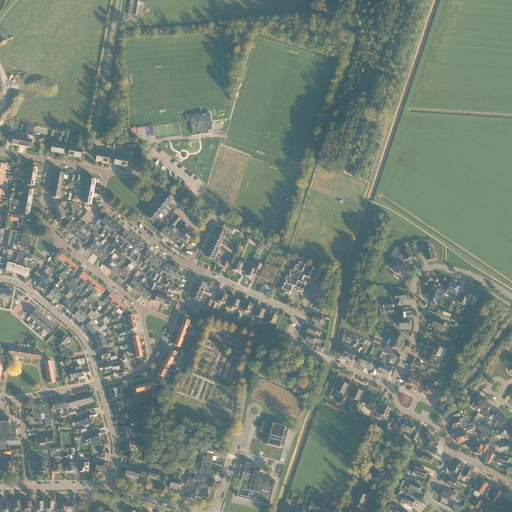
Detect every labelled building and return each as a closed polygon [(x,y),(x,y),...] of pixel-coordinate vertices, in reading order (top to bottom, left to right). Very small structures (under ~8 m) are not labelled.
[(141,16),(143,2),(131,0),(130,0),(128,14),(141,16)] [(193,136),(208,134),(208,133),(208,131),(212,130),(210,116),(210,113),(190,116),(191,119),(193,136)] [(11,144),(18,146),(20,133),(19,133),(18,138),(14,137),(15,133),(13,132),(13,130),(8,129),(7,136),(13,137),(11,144)] [(33,137),(34,132),(27,130),(26,134),(25,134),(25,139),(24,147),(30,148),(32,140),(27,139),(27,136),(33,137)] [(51,152),(57,153),(59,145),(60,146),(60,142),(58,141),(57,145),(52,144),(51,152)] [(59,145),(57,153),(63,154),(64,147),(65,147),(66,143),(64,142),(63,146),(60,146),(59,145)] [(68,156),(75,157),(76,149),(77,149),(78,145),(76,144),(75,149),(70,148),(68,156)] [(76,149),(75,157),(80,158),(82,150),(83,151),(84,146),(81,146),(81,150),(77,149),(76,149)] [(96,161),(102,162),(104,154),(105,155),(105,150),(103,149),(102,154),(97,153),(96,161)] [(104,154),(102,162),(108,163),(110,156),(111,156),(111,151),(109,151),(108,155),(105,155),(104,154)] [(114,164),(120,166),(122,158),(123,158),(124,154),(121,153),(120,158),(116,157),(114,164)] [(122,158),(120,166),(126,167),(128,159),(129,159),(130,155),(127,154),(126,159),(123,158),(122,158)] [(28,173),(36,175),(37,169),(30,167),(30,166),(25,166),(25,168),(29,169),(28,172),(28,173)] [(28,175),(27,178),(27,179),(35,181),(36,175),(28,173),(28,172),(24,172),(24,174),(28,175)] [(34,187),(35,181),(27,179),(27,178),(23,177),(23,180),(27,180),(26,185),(34,187)] [(87,185),(95,186),(96,180),(88,179),(89,178),(84,177),(83,179),(88,180),(87,184),(87,185)] [(87,186),(86,190),(86,191),(93,192),(95,186),(87,185),(87,184),(83,183),(82,185),(87,186)] [(24,196),(32,198),(33,192),(25,190),(26,189),(21,189),(21,191),(25,192),(24,195),(24,196)] [(85,192),(85,196),(84,197),(92,198),(93,192),(86,191),(86,190),(81,189),(81,192),(85,192)] [(167,193),(163,198),(169,203),(168,204),(172,207),(173,205),(170,202),(173,198),(167,193)] [(24,198),(23,201),(23,202),(31,204),(32,198),(24,196),(24,195),(20,194),(20,197),(24,198)] [(91,205),(92,198),(84,197),(85,196),(80,195),(80,198),(84,199),(83,203),(91,205)] [(166,207),(168,204),(169,203),(163,198),(159,203),(165,208),(165,209),(168,212),(170,210),(166,207)] [(23,202),(23,201),(19,200),(19,203),(23,204),(22,207),(22,208),(30,210),(31,204),(23,202)] [(159,203),(155,208),(161,213),(161,214),(164,216),(166,215),(162,212),(165,209),(165,208),(159,203)] [(29,216),(30,210),(22,208),(22,207),(18,206),(18,209),(22,209),(21,214),(29,216)] [(66,218),(64,213),(68,212),(68,210),(68,209),(63,211),(62,207),(62,206),(55,208),(56,214),(58,220),(66,218)] [(155,208),(151,213),(157,218),(160,221),(162,219),(158,217),(161,214),(161,213),(155,208)] [(154,221),(157,218),(151,213),(147,217),(153,222),(153,223),(156,226),(158,224),(154,221)] [(107,226),(112,220),(107,216),(102,222),(106,225),(103,228),(105,230),(108,226),(107,226)] [(171,224),(174,227),(181,219),(177,216),(171,224)] [(20,228),(30,230),(31,223),(26,222),(26,220),(22,219),(20,228)] [(75,227),(74,226),(71,224),(74,220),(72,219),(69,223),(64,229),(70,233),(75,227)] [(117,224),(112,220),(107,226),(108,226),(111,229),(108,232),(109,234),(112,230),(117,224)] [(77,223),(74,226),(75,227),(70,233),(74,237),(79,231),(79,230),(76,228),(78,224),(77,223)] [(112,230),(115,233),(112,236),(114,238),(117,234),(117,233),(121,228),(117,224),(112,230)] [(235,229),(225,224),(223,229),(233,234),(235,230),(240,232),(241,230),(236,228),(235,229)] [(161,233),(166,237),(171,231),(171,232),(175,227),(172,225),(169,229),(166,227),(161,233)] [(84,235),(84,234),(81,232),(83,229),(82,227),(79,230),(79,231),(74,237),(79,241),(84,235)] [(225,238),(224,239),(228,240),(229,238),(225,236),(227,232),(220,229),(217,234),(225,238)] [(86,231),(84,234),(84,235),(79,241),(84,245),(89,239),(85,236),(88,232),(86,231)] [(123,245),(126,242),(125,241),(130,235),(125,231),(120,237),(124,240),(121,243),(123,245)] [(174,234),(171,232),(171,231),(166,237),(170,241),(176,235),(176,236),(179,232),(177,231),(174,234)] [(217,234),(215,240),(222,243),(222,244),(226,246),(227,244),(223,242),(224,239),(225,238),(217,234)] [(135,239),(130,235),(125,241),(126,242),(129,244),(126,247),(128,249),(130,245),(135,239)] [(180,239),(181,239),(184,236),(182,235),(179,238),(176,236),(176,235),(170,241),(175,245),(180,239)] [(17,246),(25,248),(25,251),(26,252),(28,252),(29,252),(29,248),(30,249),(32,241),(26,240),(27,239),(22,238),(21,243),(18,242),(17,246)] [(184,242),(181,239),(180,239),(175,245),(180,249),(185,243),(186,244),(189,240),(187,238),(184,242)] [(140,243),(135,239),(130,245),(133,248),(131,251),(132,253),(135,250),(135,249),(140,243)] [(98,248),(97,247),(94,245),(97,241),(95,240),(92,244),(93,244),(88,250),(93,254),(98,248)] [(215,240),(212,246),(220,249),(219,250),(222,251),(223,252),(226,253),(227,251),(224,250),(220,248),(222,244),(222,243),(215,240)] [(135,249),(135,250),(138,252),(135,255),(137,257),(140,253),(145,247),(140,243),(135,249)] [(93,254),(98,258),(103,252),(102,251),(99,249),(102,245),(100,244),(97,247),(98,248),(93,254)] [(211,249),(210,251),(211,252),(217,255),(217,256),(221,257),(222,255),(220,255),(222,251),(219,250),(220,249),(212,246),(211,249)] [(428,249),(427,246),(421,248),(422,255),(426,254),(428,260),(431,259),(431,260),(436,259),(435,254),(434,255),(433,248),(428,249)] [(105,248),(102,251),(103,252),(98,258),(103,262),(108,256),(104,253),(107,249),(105,248)] [(397,265),(394,270),(398,272),(397,273),(401,275),(402,274),(407,276),(407,275),(408,276),(411,272),(410,271),(412,268),(407,265),(406,265),(403,263),(406,259),(406,260),(413,256),(408,248),(402,252),(403,254),(400,256),(397,260),(400,262),(398,266),(397,265)] [(146,264),(149,261),(148,260),(153,254),(148,250),(143,256),(147,259),(144,263),(146,264)] [(210,251),(207,257),(214,260),(214,261),(218,263),(219,261),(220,260),(215,258),(217,256),(217,255),(211,252),(210,251)] [(63,263),(67,259),(62,254),(58,259),(58,258),(54,262),(56,264),(60,260),(63,263)] [(158,258),(153,254),(148,260),(149,261),(152,263),(149,267),(151,268),(154,265),(153,264),(158,258)] [(6,256),(5,259),(4,265),(7,265),(6,270),(13,272),(15,265),(14,265),(10,264),(11,257),(6,256)] [(163,262),(158,258),(153,264),(154,265),(157,267),(154,271),(156,272),(159,268),(158,268),(163,262)] [(73,263),(67,259),(63,263),(60,267),(62,269),(65,265),(68,267),(69,268),(73,263)] [(106,267),(112,272),(117,267),(116,266),(118,264),(112,259),(110,262),(111,262),(106,267)] [(230,262),(224,260),(222,266),(228,268),(230,262)] [(13,273),(21,274),(22,267),(17,266),(18,261),(15,261),(14,265),(15,265),(13,272),(13,273)] [(241,269),(247,271),(250,265),(242,261),(241,263),(237,262),(234,270),(240,272),(241,269)] [(112,272),(118,277),(123,272),(122,271),(118,268),(121,264),(119,262),(118,264),(116,266),(117,267),(112,272)] [(319,277),(321,273),(313,269),(314,267),(309,265),(308,266),(307,267),(305,266),(306,264),(300,262),(299,265),(298,265),(296,265),(294,269),(295,269),(295,271),(291,270),(290,273),(290,275),(291,275),(290,277),(287,276),(286,279),(286,281),(287,282),(286,283),(285,283),(283,289),(286,290),(286,291),(286,293),(290,294),(294,286),(299,288),(298,289),(299,291),(302,292),(307,283),(306,282),(303,280),(305,276),(314,281),(316,277),(317,278),(319,277)] [(22,263),(22,267),(21,274),(20,275),(28,277),(30,270),(24,269),(25,264),(22,263)] [(78,268),(73,263),(69,268),(68,267),(65,271),(67,273),(70,269),(74,273),(78,268)] [(257,276),(260,270),(263,265),(258,263),(255,269),(251,268),(247,276),(253,278),(255,275),(257,276)] [(167,265),(163,272),(167,274),(165,278),(167,279),(170,275),(169,275),(173,268),(167,265)] [(272,282),(278,270),(266,265),(260,277),(272,282)] [(125,267),(122,271),(123,272),(118,277),(124,282),(129,277),(124,273),(127,269),(125,267)] [(170,275),(167,279),(171,281),(173,282),(175,278),(174,278),(178,271),(173,268),(169,275),(170,275)] [(178,271),(174,278),(175,278),(178,280),(176,284),(178,285),(181,281),(180,280),(184,274),(178,271)] [(81,278),(84,281),(85,281),(89,277),(83,272),(80,277),(79,276),(76,280),(78,282),(81,278)] [(49,287),(54,281),(45,273),(42,277),(46,280),(44,283),(42,281),(38,286),(40,288),(41,288),(42,289),(41,289),(43,291),(44,290),(44,291),(48,286),(49,287)] [(139,286),(138,285),(134,282),(138,278),(136,276),(132,280),(133,281),(129,286),(135,291),(139,286)] [(94,281),(89,277),(85,281),(84,281),(81,285),(83,287),(86,283),(90,285),(90,286),(94,281)] [(62,282),(58,278),(54,284),(58,287),(62,282)] [(200,281),(197,287),(204,290),(205,290),(209,291),(210,288),(213,283),(208,281),(207,280),(204,279),(204,281),(203,282),(201,282),(200,281)] [(92,287),(95,290),(96,290),(100,286),(94,281),(90,286),(90,285),(87,289),(89,291),(92,287)] [(141,281),(138,285),(139,286),(135,291),(140,296),(145,290),(144,290),(140,287),(144,283),(141,281)] [(458,291),(460,287),(450,283),(447,291),(456,295),(454,302),(458,303),(462,292),(458,291)] [(441,288),(431,284),(429,291),(432,293),(429,302),(436,304),(441,288)] [(49,295),(54,299),(59,293),(61,290),(56,287),(55,288),(53,286),(50,290),(52,292),(49,295)] [(96,290),(95,290),(92,294),(94,295),(97,292),(101,295),(105,290),(100,286),(96,290)] [(145,290),(140,296),(146,301),(151,295),(146,291),(149,288),(147,286),(144,290),(145,290)] [(197,287),(195,293),(202,296),(202,295),(204,292),(208,293),(209,291),(205,290),(204,290),(197,287)] [(155,301),(162,304),(164,297),(163,297),(159,295),(160,290),(155,289),(153,294),(157,295),(155,301)] [(5,290),(3,299),(10,301),(12,291),(5,290)] [(467,299),(477,303),(480,295),(469,290),(466,296),(463,295),(460,303),(465,305),(467,299)] [(62,305),(66,309),(71,303),(68,300),(73,295),(70,292),(66,297),(62,301),(64,302),(62,305)] [(165,292),(163,297),(164,297),(162,304),(169,306),(172,300),(166,298),(167,293),(165,292)] [(62,295),(59,293),(54,299),(58,302),(61,299),(62,301),(66,297),(63,294),(62,295)] [(202,296),(195,293),(192,299),(199,302),(201,297),(205,299),(206,297),(202,295),(202,296)] [(225,304),(229,296),(223,293),(221,297),(218,295),(215,302),(220,304),(221,302),(225,304)] [(403,305),(403,300),(406,300),(405,293),(395,294),(396,301),(397,301),(397,306),(403,305)] [(112,304),(116,299),(110,295),(107,299),(106,298),(103,303),(105,304),(108,301),(111,304),(112,304)] [(75,311),(84,300),(85,299),(82,297),(80,300),(79,300),(74,306),(71,303),(66,309),(70,313),(73,310),(75,311)] [(121,303),(116,299),(112,304),(111,304),(108,307),(110,309),(113,305),(117,308),(121,303)] [(242,303),(240,302),(240,301),(234,299),(233,302),(230,301),(227,307),(232,310),(233,308),(239,310),(242,303)] [(74,316),(79,320),(84,313),(80,311),(87,303),(84,300),(75,311),(77,313),(74,316)] [(250,313),(253,305),(247,302),(246,306),(243,305),(240,311),(245,313),(246,311),(250,313)] [(117,308),(113,312),(116,313),(119,310),(122,312),(123,313),(127,308),(121,303),(117,308)] [(262,319),(266,311),(260,308),(258,311),(255,310),(252,317),(257,319),(258,317),(262,319)] [(36,309),(29,317),(34,321),(41,314),(36,309)] [(399,321),(399,328),(410,328),(409,321),(406,321),(406,310),(399,310),(399,321)] [(85,320),(87,322),(95,313),(92,311),(87,316),(84,313),(79,320),(83,323),(85,320)] [(98,316),(95,313),(87,322),(89,323),(89,324),(86,326),(90,330),(96,325),(94,323),(93,322),(98,316)] [(41,314),(34,321),(39,325),(46,318),(41,314)] [(275,324),(278,316),(272,314),(271,317),(268,316),(265,322),(270,325),(271,322),(275,324)] [(129,323),(135,322),(134,315),(128,316),(123,317),(123,319),(128,318),(129,323)] [(316,322),(315,325),(321,328),(323,323),(321,322),(323,318),(315,315),(312,321),(316,322)] [(46,318),(39,325),(44,330),(51,322),(46,318)] [(184,319),(181,326),(187,328),(187,327),(189,323),(193,325),(194,322),(190,321),(184,319)] [(435,319),(432,326),(437,328),(441,330),(442,329),(442,330),(445,322),(435,319)] [(51,322),(44,330),(49,334),(56,327),(51,322)] [(137,329),(135,322),(129,323),(124,324),(125,326),(130,325),(131,330),(137,329)] [(96,332),(98,335),(107,329),(105,325),(100,328),(98,328),(96,325),(90,330),(93,335),(96,332)] [(319,333),(321,328),(315,325),(313,328),(310,326),(307,332),(315,336),(317,332),(319,333)] [(181,326),(179,332),(185,334),(186,330),(191,331),(192,329),(187,327),(187,328),(181,326)] [(109,333),(107,329),(98,335),(99,337),(95,338),(97,343),(105,341),(110,338),(108,333),(109,333)] [(395,334),(393,340),(403,345),(405,338),(399,335),(400,332),(393,329),(392,332),(395,334)] [(189,335),(185,334),(179,332),(177,339),(182,341),(183,340),(184,336),(189,338),(189,335)] [(314,348),(317,343),(315,342),(316,338),(308,334),(306,340),(309,342),(308,345),(314,348)] [(73,353),(65,346),(70,340),(65,336),(60,342),(62,343),(59,347),(66,354),(67,358),(74,356),(73,353)] [(133,339),(133,344),(134,344),(140,343),(138,336),(132,337),(127,338),(128,340),(133,339)] [(187,342),(183,340),(182,341),(177,339),(174,346),(180,348),(182,343),(186,345),(187,342)] [(400,351),(403,345),(393,340),(390,346),(386,344),(385,348),(392,351),(393,348),(400,351)] [(106,345),(105,341),(97,343),(99,349),(103,347),(104,350),(115,346),(113,342),(106,345)] [(440,347),(429,342),(426,349),(429,351),(427,356),(424,361),(437,368),(439,364),(433,361),(436,354),(437,354),(440,355),(443,349),(440,347)] [(141,350),(140,343),(134,344),(133,344),(129,344),(129,347),(134,346),(135,350),(135,351),(141,350)] [(347,359),(351,350),(349,349),(350,346),(345,344),(342,351),(344,352),(342,357),(347,359)] [(458,347),(454,346),(443,370),(446,372),(458,347)] [(9,355),(17,356),(18,349),(10,348),(9,355)] [(18,349),(17,356),(25,357),(26,350),(18,349)] [(354,351),(351,350),(347,359),(352,362),(358,350),(355,349),(354,351)] [(25,357),(33,359),(34,352),(26,350),(25,357)] [(102,360),(110,358),(111,361),(117,359),(115,354),(114,354),(113,350),(109,352),(109,351),(100,353),(102,360)] [(142,357),(141,350),(135,351),(135,350),(130,351),(131,354),(135,353),(136,358),(142,357)] [(173,359),(174,359),(176,355),(180,357),(181,355),(177,352),(177,353),(171,350),(168,356),(173,359)] [(42,353),(34,352),(33,359),(41,360),(42,353)] [(359,365),(365,367),(369,358),(364,356),(365,353),(362,352),(359,359),(362,360),(359,365)] [(168,356),(165,362),(170,365),(172,361),(177,363),(178,361),(174,359),(173,359),(168,356)] [(369,358),(365,367),(370,369),(372,365),(375,366),(378,359),(373,357),(372,357),(371,359),(369,358)] [(71,361),(71,364),(74,364),(77,378),(84,377),(82,370),(81,367),(78,367),(77,360),(71,361)] [(377,373),(383,375),(387,366),(384,365),(385,362),(380,360),(377,367),(379,368),(377,373)] [(44,362),(45,369),(53,368),(51,361),(44,362)] [(111,364),(104,366),(105,372),(116,369),(120,368),(118,362),(111,364)] [(170,365),(165,362),(161,369),(167,372),(167,371),(169,367),(173,370),(175,367),(170,365)] [(390,367),(387,366),(383,375),(388,378),(394,366),(391,365),(390,367)] [(45,369),(47,377),(54,375),(53,368),(45,369)] [(167,372),(161,369),(158,375),(163,378),(166,373),(170,376),(171,373),(169,372),(167,371),(167,372)] [(416,377),(412,386),(417,389),(419,384),(422,385),(427,374),(422,372),(419,378),(416,377)] [(407,384),(412,386),(416,377),(414,376),(415,374),(412,373),(407,384)] [(55,382),(54,375),(47,377),(48,384),(55,382)] [(430,394),(434,385),(431,384),(433,380),(427,378),(424,386),(426,387),(424,392),(430,394)] [(155,382),(149,383),(150,389),(151,389),(155,388),(156,393),(159,392),(158,387),(157,387),(155,382)] [(344,394),(348,385),(342,382),(337,391),(344,394)] [(443,386),(438,384),(438,383),(436,382),(434,385),(430,394),(435,397),(437,392),(440,393),(443,386)] [(152,394),(151,389),(150,389),(149,383),(142,385),(143,391),(144,391),(148,390),(149,395),(152,394)] [(145,396),(144,391),(143,391),(142,385),(135,387),(136,393),(141,392),(143,396),(145,396)] [(119,388),(110,390),(112,398),(118,396),(118,394),(120,394),(119,388)] [(352,398),(358,401),(363,392),(356,389),(352,398)] [(69,397),(66,398),(68,408),(92,402),(90,394),(85,396),(85,395),(70,399),(69,397)] [(366,405),(371,407),(369,410),(373,412),(372,415),(373,416),(374,413),(378,406),(374,404),(377,398),(371,395),(366,405)] [(477,406),(481,410),(488,402),(483,398),(480,402),(477,400),(471,407),(474,409),(477,406)] [(51,401),(53,410),(59,409),(60,418),(69,416),(68,412),(68,410),(64,411),(64,413),(63,413),(62,409),(67,408),(67,405),(65,399),(62,400),(59,401),(57,401),(57,399),(51,401)] [(123,402),(114,404),(116,411),(122,410),(121,408),(124,407),(123,402)] [(356,402),(353,410),(357,412),(361,404),(356,402)] [(492,406),(488,402),(481,410),(484,412),(482,415),(487,419),(492,412),(489,410),(492,406)] [(45,419),(46,424),(46,426),(51,426),(51,425),(51,423),(50,420),(49,412),(47,403),(42,404),(42,406),(32,408),(32,411),(33,413),(34,418),(34,419),(41,418),(41,420),(43,420),(45,419)] [(387,417),(391,409),(385,406),(382,412),(378,411),(376,417),(380,419),(382,415),(387,417)] [(493,419),(502,425),(507,419),(503,415),(503,414),(499,411),(493,419)] [(73,427),(76,426),(76,427),(83,425),(83,426),(91,424),(89,417),(92,416),(91,413),(82,415),(83,417),(74,419),(75,420),(72,421),(73,427)] [(130,422),(130,424),(133,423),(130,413),(118,417),(120,424),(130,422)] [(16,439),(15,424),(15,423),(1,424),(0,414),(0,449),(7,449),(6,441),(14,440),(15,440),(16,439)] [(283,447),(286,436),(283,435),(285,426),(274,424),(275,420),(267,418),(265,423),(263,422),(261,428),(264,428),(262,437),(268,439),(267,444),(279,447),(280,446),(283,447)] [(467,426),(466,422),(465,418),(451,422),(453,429),(461,426),(462,428),(467,426)] [(403,431),(406,432),(410,423),(405,421),(402,427),(399,426),(396,432),(401,434),(403,431)] [(490,434),(494,429),(488,424),(486,422),(482,427),(484,428),(483,429),(490,434)] [(410,423),(406,432),(411,434),(415,426),(410,423)] [(132,435),(132,437),(143,434),(143,433),(140,433),(140,432),(133,434),(131,426),(122,429),(124,437),(132,435)] [(53,442),(52,432),(47,432),(47,429),(38,430),(39,436),(35,436),(36,446),(39,446),(39,444),(46,444),(45,439),(48,439),(48,442),(53,442)] [(503,429),(496,434),(500,438),(506,433),(503,429)] [(92,443),(98,442),(98,445),(100,445),(98,434),(101,434),(100,430),(91,433),(91,434),(83,436),(85,444),(92,442),(92,443)] [(427,446),(435,442),(433,437),(432,437),(429,431),(422,435),(427,446)] [(455,435),(458,443),(468,440),(465,432),(455,435)] [(143,434),(132,437),(133,442),(125,442),(126,451),(134,451),(134,446),(141,445),(140,437),(143,436),(143,434)] [(485,453),(488,445),(483,443),(482,445),(478,444),(474,453),(480,456),(482,451),(485,453)] [(431,464),(433,458),(428,455),(429,452),(423,450),(421,455),(423,456),(422,460),(431,464)] [(87,472),(88,471),(89,471),(89,459),(80,460),(79,456),(79,454),(80,454),(80,451),(75,451),(75,455),(76,456),(76,457),(77,464),(79,464),(80,472),(83,472),(84,471),(85,471),(86,471),(87,472)] [(490,463),(494,454),(491,453),(489,452),(485,461),(486,461),(485,463),(487,465),(488,462),(490,463)] [(48,461),(48,453),(36,454),(36,462),(38,462),(38,466),(37,466),(37,470),(38,470),(39,472),(42,472),(43,472),(45,472),(46,472),(46,471),(47,471),(47,469),(49,469),(49,465),(46,465),(46,464),(46,463),(46,462),(46,461),(48,461)] [(201,468),(212,471),(210,470),(211,468),(212,468),(213,464),(211,464),(212,460),(216,461),(217,457),(207,454),(206,457),(203,456),(201,465),(202,465),(201,468)] [(4,464),(4,473),(12,472),(12,456),(7,456),(7,459),(8,459),(8,463),(4,464)] [(105,462),(105,458),(98,458),(98,457),(95,457),(95,458),(92,458),(92,462),(93,463),(94,472),(106,471),(106,466),(106,463),(105,463),(105,462)] [(500,457),(498,462),(508,466),(506,471),(511,473),(511,464),(509,464),(510,460),(500,457)] [(62,472),(61,464),(63,464),(63,459),(54,460),(55,464),(54,464),(54,472),(62,472)] [(64,460),(64,464),(63,464),(63,467),(66,467),(66,472),(74,472),(74,463),(72,463),(72,461),(70,461),(70,460),(64,460)] [(244,471),(244,473),(243,473),(239,487),(249,489),(246,499),(269,505),(271,498),(270,497),(272,488),(273,489),(275,481),(258,477),(261,468),(256,467),(257,464),(250,462),(246,461),(244,471)] [(452,472),(458,474),(456,479),(459,480),(463,472),(459,471),(462,466),(455,463),(452,472)] [(425,468),(422,467),(417,464),(414,470),(418,471),(416,475),(425,479),(427,472),(423,470),(425,468)] [(138,479),(141,468),(134,466),(133,470),(127,468),(125,476),(138,479)] [(158,473),(152,471),(152,469),(147,467),(146,473),(149,473),(147,479),(156,481),(158,473)] [(202,475),(200,482),(210,485),(211,482),(212,479),(210,479),(212,471),(201,468),(199,474),(202,475)] [(470,479),(473,471),(467,469),(464,477),(470,479)] [(454,488),(457,482),(449,478),(446,484),(454,488)] [(179,485),(182,486),(184,480),(179,479),(178,481),(171,479),(169,488),(178,490),(179,485)] [(405,482),(401,480),(397,489),(404,492),(404,491),(406,489),(405,488),(402,487),(405,482)] [(482,495),(485,491),(489,485),(482,481),(475,491),(482,495)] [(210,485),(200,482),(199,482),(197,489),(196,489),(195,493),(201,495),(201,496),(207,498),(209,494),(207,493),(209,485),(210,485)] [(421,486),(412,482),(410,486),(406,484),(405,488),(406,489),(404,491),(408,493),(410,489),(419,493),(421,486)] [(237,497),(246,499),(249,489),(239,487),(238,487),(238,489),(239,489),(237,497)] [(363,511),(370,496),(358,490),(351,506),(354,507),(352,511),(350,510),(348,511),(361,511),(362,511),(363,511)] [(449,490),(447,493),(443,491),(441,497),(449,501),(451,497),(454,498),(456,493),(449,490)] [(503,506),(507,500),(503,498),(503,499),(501,497),(503,494),(496,490),(491,499),(497,503),(498,503),(503,506)] [(415,500),(407,497),(408,497),(408,495),(404,494),(400,504),(404,505),(405,504),(405,503),(412,506),(412,507),(412,508),(412,507),(415,500)] [(328,500),(327,508),(334,509),(335,502),(335,499),(330,498),(329,501),(328,500)] [(483,503),(478,499),(473,506),(478,510),(483,503)] [(54,501),(47,501),(47,505),(46,505),(45,511),(48,511),(49,511),(52,511),(52,509),(54,509),(54,501)] [(86,502),(79,502),(79,511),(77,511),(85,511),(87,510),(87,507),(86,507),(86,502)] [(311,505),(311,506),(312,507),(314,507),(314,508),(313,509),(313,510),(317,511),(316,511),(322,511),(323,509),(318,507),(318,506),(319,504),(312,502),(311,505)]
